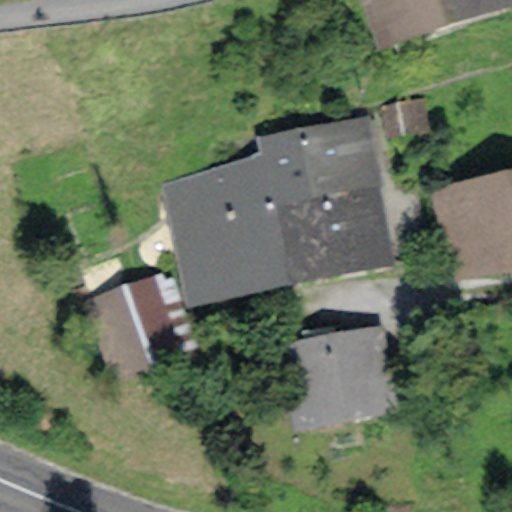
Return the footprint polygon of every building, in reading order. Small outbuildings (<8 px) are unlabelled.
[(377,0),(387,33),(496,0),(377,0)] [(427,131),(420,98),(383,106),(390,140),(427,131)] [(261,174),(281,278),(428,247),(416,188),(369,197),(369,198),(346,203),(343,184),(365,179),(356,132),(273,149),(278,171),(261,174)] [(200,295),(281,278),(261,174),(166,194),(169,209),(182,207),(200,295)] [(511,186),(444,199),(464,270),(511,265),(511,186)] [(117,372),(184,349),(161,286),(97,308),(117,372)] [(381,404),(371,345),(297,359),(308,418),(381,404)]
